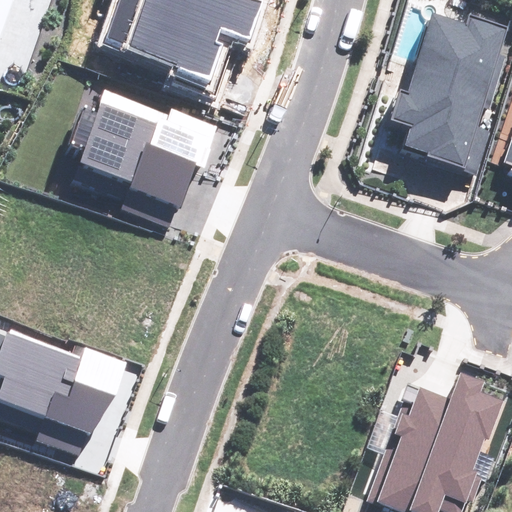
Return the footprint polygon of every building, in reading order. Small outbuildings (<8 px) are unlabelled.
[(116,0),(101,42),(217,83),(234,34),(254,41),(268,0),(116,0)] [(398,151),(457,170),(503,31),(464,18),(461,26),(424,14),(398,95),(393,93),(383,125),(404,132),(398,151)] [(116,207),(170,225),(205,122),(100,87),(68,182),(119,199),(116,207)] [(0,422),(81,451),(111,368),(0,328),(0,422)] [(405,385),(366,498),(408,511),(456,511),(496,397),(475,390),(476,385),(451,376),(444,398),(405,385)]
